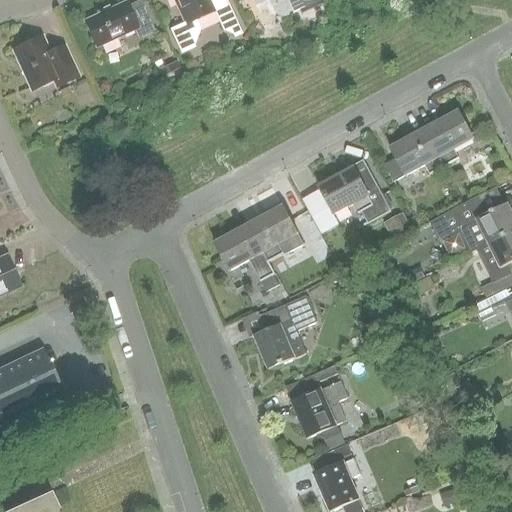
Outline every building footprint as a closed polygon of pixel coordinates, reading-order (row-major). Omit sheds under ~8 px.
[(172,0),(184,25),(170,32),(181,54),(194,47),(200,31),(195,22),(214,14),(222,33),(232,36),(240,33),(224,0),(172,0)] [(299,0),(303,9),(300,11),(301,14),(322,5),(319,0),(299,0)] [(144,9),(130,15),(125,4),(84,23),(96,49),(133,32),(137,42),(155,33),(144,9)] [(47,47),(43,38),(13,51),(31,90),(53,79),(57,88),(79,78),(65,47),(49,54),(46,48),(47,47)] [(176,62),(157,72),(161,79),(180,69),(176,62)] [(70,94),(67,89),(59,92),(62,98),(70,94)] [(424,131),(445,169),(459,161),(454,152),(474,141),(458,113),(424,131)] [(405,178),(424,168),(430,177),(445,169),(424,131),(390,150),(405,178)] [(334,217),(353,207),(358,216),(361,214),(368,226),(391,213),(376,187),(365,192),(353,170),(318,189),(334,217)] [(469,257),(478,253),(511,235),(511,212),(509,206),(484,218),(476,201),(478,200),(477,199),(431,225),(440,243),(460,233),(471,255),(469,256),(469,257)] [(282,208),(249,226),(269,264),(284,256),(303,246),(298,237),(282,208)] [(392,241),(411,231),(403,215),(383,225),(392,241)] [(249,226),(214,245),(230,274),(249,263),(266,294),(281,286),(272,271),(269,264),(249,226)] [(511,235),(478,253),(490,276),(511,264),(511,235)] [(0,299),(21,290),(7,259),(0,262),(0,299)] [(424,279),(419,269),(409,273),(414,284),(424,279)] [(481,290),(487,300),(511,287),(511,279),(508,272),(487,282),(489,286),(481,290)] [(435,289),(429,278),(414,286),(419,297),(435,289)] [(369,298),(366,290),(358,294),(362,302),(369,298)] [(260,319),(267,334),(254,339),(268,372),(306,356),(297,333),(317,324),(306,298),(260,319)] [(379,320),(366,327),(378,351),(391,344),(402,338),(390,315),(379,320)] [(0,426),(62,398),(55,383),(61,380),(55,368),(49,371),(41,353),(0,372),(0,426)] [(315,377),(318,384),(338,376),(334,368),(315,377)] [(455,374),(444,380),(450,393),(462,387),(455,374)] [(307,441),(322,434),(337,428),(347,424),(338,404),(348,400),(341,384),(322,392),(321,392),(291,404),(307,441)] [(337,428),(322,434),(329,452),(344,445),(337,428)] [(344,464),(314,477),(328,511),(335,511),(360,502),(351,481),(361,477),(354,461),(344,465),(344,464)] [(417,487),(405,493),(407,498),(420,493),(417,487)] [(468,500),(464,487),(440,495),(444,508),(468,500)] [(56,511),(56,509),(50,497),(51,496),(50,496),(50,495),(22,508),(12,511),(56,511)] [(364,511),(360,502),(343,509),(344,511),(364,511)]
